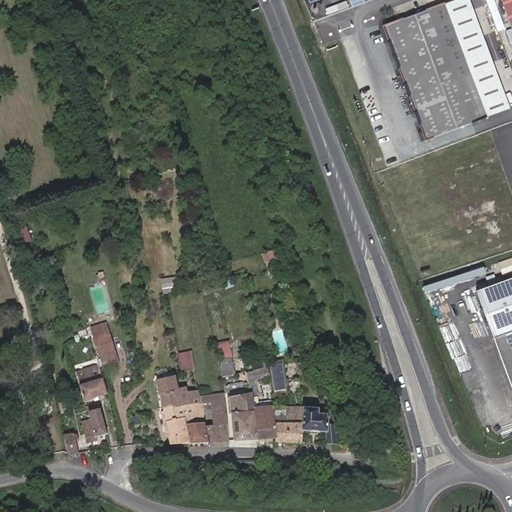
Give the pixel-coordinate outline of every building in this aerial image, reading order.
[(468,10),(464,0),(443,0),(439,2),(381,25),(422,136),(466,120),(503,105),(479,38),(468,10)] [(511,0),(496,0),(511,42),(511,0)] [(480,5),(468,10),(479,38),(490,34),(480,5)] [(278,257),(276,249),(262,253),(264,261),(278,257)] [(511,257),(498,263),(501,274),(511,270),(511,257)] [(176,277),(160,278),(160,292),(176,292),(176,277)] [(491,277),(483,280),(486,287),(494,285),(491,277)] [(230,279),(221,282),(223,289),(233,286),(230,279)] [(511,280),(472,294),(509,399),(511,398),(511,280)] [(106,319),(90,324),(93,334),(109,329),(106,319)] [(271,332),(278,354),(288,351),(281,329),(271,332)] [(99,353),(115,348),(110,331),(107,332),(93,336),(99,353)] [(230,355),(227,340),(216,342),(220,357),(222,370),(223,373),(234,371),(230,355)] [(115,348),(99,353),(102,365),(118,360),(115,348)] [(180,371),(193,369),(190,351),(178,353),(180,371)] [(282,363),(269,365),(272,389),(285,388),(282,363)] [(107,392),(99,365),(74,372),(83,400),(107,392)] [(155,376),(157,382),(166,380),(164,374),(155,376)] [(157,382),(158,388),(171,384),(170,379),(166,380),(157,382)] [(171,384),(158,388),(162,406),(181,403),(184,417),(186,424),(205,421),(200,403),(196,387),(179,391),(178,389),(172,390),(171,384)] [(230,400),(234,439),(257,438),(254,417),(253,412),(250,394),(230,400)] [(205,421),(209,441),(228,439),(224,401),(212,402),(213,419),(205,421)] [(166,422),(184,417),(181,403),(162,406),(166,422)] [(95,436),(106,432),(98,407),(89,410),(93,424),(83,427),(86,436),(94,434),(95,436)] [(272,407),(272,409),(273,414),(275,437),(276,441),(301,442),(302,429),(302,407),(272,407)] [(325,443),(338,444),(337,430),(335,422),(327,422),(327,418),(326,418),(326,413),(317,413),(318,407),(302,407),(302,429),(326,431),(325,443)] [(254,417),(273,414),(272,409),(253,412),(254,417)] [(273,414),(254,417),(257,438),(275,437),(273,414)] [(186,424),(184,417),(166,422),(169,434),(188,431),(186,424)] [(209,441),(205,421),(186,424),(188,431),(191,442),(209,441)] [(191,442),(188,431),(169,434),(172,444),(191,442)] [(64,434),(67,450),(68,453),(78,452),(75,432),(64,434)] [(137,445),(152,443),(150,434),(135,436),(137,445)]
